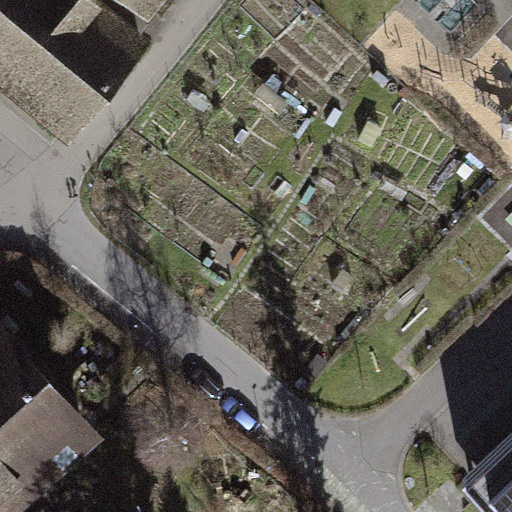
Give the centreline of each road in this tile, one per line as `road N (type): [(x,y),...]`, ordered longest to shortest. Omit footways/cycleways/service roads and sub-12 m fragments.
road 1 (residential): [(339,473),(10,192)]
road 2 (residential): [(206,0),(64,167),(10,192)]
road 3 (residential): [(511,315),(339,473)]
